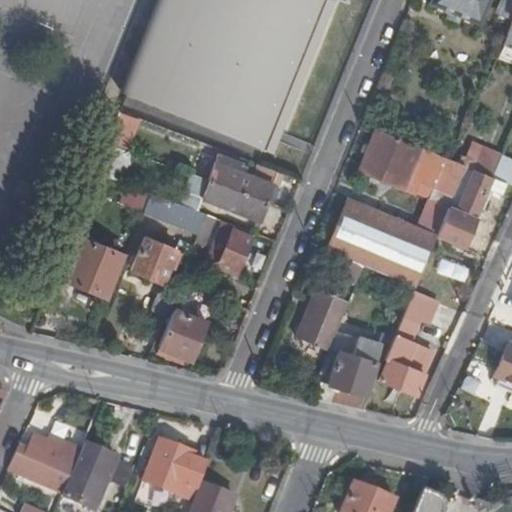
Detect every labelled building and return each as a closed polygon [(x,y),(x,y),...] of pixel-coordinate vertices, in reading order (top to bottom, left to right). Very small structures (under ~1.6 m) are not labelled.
[(164,0),(126,94),(262,150),(272,124),(281,128),(333,0),(164,0)] [(478,25),(488,0),(431,0),(429,4),(478,25)] [(511,20),(502,44),(511,47),(511,20)] [(119,112),(107,143),(118,147),(131,116),(119,112)] [(453,162),(377,130),(359,171),(432,201),(447,207),(463,166),(453,162)] [(107,143),(94,172),(106,177),(118,147),(107,143)] [(492,178),(501,159),(481,151),(473,170),(492,178)] [(266,204),(277,173),(258,165),(254,179),(239,173),(242,165),(217,156),(208,181),(266,204)] [(511,186),(511,163),(501,159),(492,178),(506,184),(511,186)] [(501,196),(506,184),(492,178),(473,170),(456,210),(447,207),(435,236),(462,247),(479,207),(487,190),(492,192),(501,196)] [(271,206),(283,176),(277,173),(266,204),(271,206)] [(259,222),(266,204),(208,181),(196,177),(191,190),(203,194),(201,200),(259,222)] [(150,194),(127,185),(121,200),(144,209),(150,194)] [(485,209),(492,192),(487,190),(479,207),(485,209)] [(144,209),(142,214),(197,235),(201,227),(205,215),(150,194),(144,209)] [(346,201),(325,251),(338,256),(363,266),(414,287),(430,248),(434,237),(420,231),(346,201)] [(447,207),(432,201),(420,231),(434,237),(435,236),(447,207)] [(210,230),(214,219),(205,215),(201,227),(210,230)] [(235,274),(250,238),(231,230),(221,255),(215,253),(210,264),(235,274)] [(162,284),(176,252),(143,238),(130,271),(162,284)] [(63,280),(107,298),(124,256),(80,239),(63,280)] [(422,296),(439,252),(430,248),(414,287),(412,292),(422,296)] [(363,266),(338,256),(331,273),(355,282),(363,266)] [(177,313),(186,288),(177,285),(175,291),(166,312),(172,315),(159,348),(189,360),(204,324),(177,313)] [(150,309),(165,315),(166,312),(175,291),(167,289),(157,292),(150,309)] [(295,338),(328,350),(347,303),(315,289),(295,338)] [(430,323),(438,303),(422,296),(412,292),(404,312),(417,318),(430,323)] [(404,312),(393,339),(384,360),(387,361),(379,381),(414,396),(432,354),(407,343),(417,318),(404,312)] [(317,381),(312,399),(362,410),(368,396),(364,395),(375,364),(381,365),(384,360),(393,339),(382,335),(379,345),(361,339),(356,357),(338,351),(328,384),(317,381)] [(492,375),(497,378),(511,384),(511,344),(507,343),(492,375)] [(511,390),(511,384),(497,378),(493,385),(511,393),(511,390)] [(30,452),(19,446),(8,470),(61,493),(81,449),(51,436),(49,442),(37,437),(30,452)] [(191,500),(206,463),(190,457),(173,450),(175,446),(158,439),(142,481),(191,500)] [(115,458),(82,444),(81,449),(61,493),(60,496),(92,511),(115,458)] [(173,450),(190,457),(192,453),(175,446),(173,450)] [(136,466),(115,458),(106,480),(127,488),(136,466)] [(388,511),(393,500),(353,483),(340,511),(388,511)] [(228,511),(234,497),(201,484),(190,511),(228,511)] [(440,511),(442,509),(441,505),(439,500),(436,498),(420,492),(412,511),(440,511)] [(43,511),(22,503),(18,511),(43,511)]
